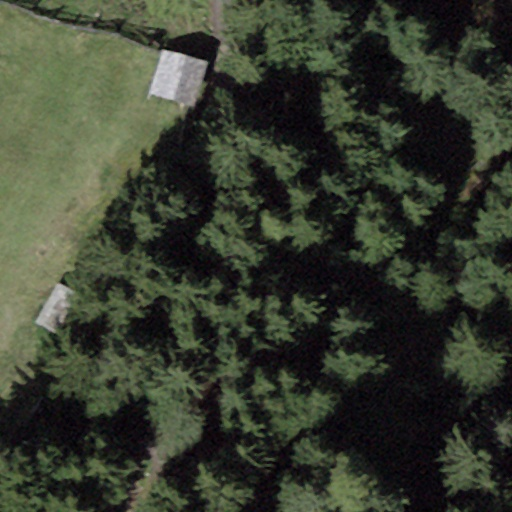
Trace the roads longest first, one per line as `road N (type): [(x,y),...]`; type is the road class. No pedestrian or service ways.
road 1 (track): [(115,511),(121,361),(229,91),(228,0)]
road 2 (track): [(511,354),(392,511)]
